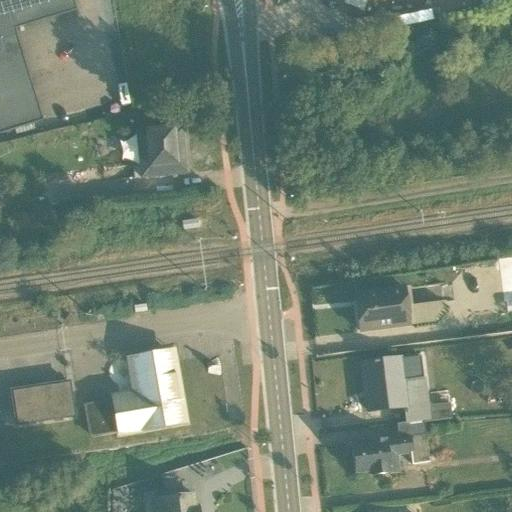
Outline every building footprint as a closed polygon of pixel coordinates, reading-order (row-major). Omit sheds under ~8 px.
[(70,0),(0,0),(0,134),(12,131),(14,137),(34,131),(32,125),(40,122),(12,31),(75,12),(70,0)] [(135,134),(139,180),(186,175),(181,129),(135,134)] [(196,221),(180,223),(182,232),(197,230),(196,221)] [(11,229),(0,230),(0,257),(16,255),(13,238),(11,229)] [(354,297),(359,333),(409,328),(404,289),(354,297)] [(175,390),(169,352),(123,360),(129,393),(107,397),(107,401),(83,406),(88,438),(113,434),(114,438),(185,425),(178,389),(175,390)] [(428,407),(424,379),(422,379),(419,358),(361,365),(367,413),(402,409),(405,427),(423,426),(451,423),(448,404),(428,407)] [(68,381),(9,391),(15,429),(74,420),(68,381)] [(369,442),(369,446),(351,448),(354,475),(370,473),(371,477),(399,473),(396,458),(409,456),(411,466),(428,464),(423,426),(405,427),(396,428),(398,439),(369,442)] [(203,463),(206,470),(226,462),(223,455),(203,463)] [(193,511),(192,498),(151,502),(151,511),(193,511)]
